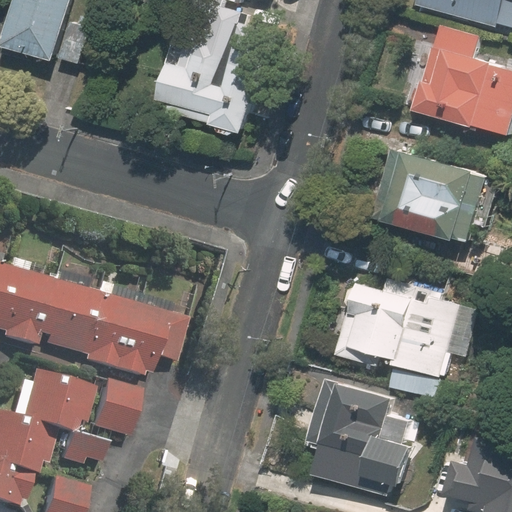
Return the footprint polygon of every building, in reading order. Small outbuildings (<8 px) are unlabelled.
[(28,59),(31,48),(87,63),(97,27),(76,21),(81,0),(20,0),(6,54),(28,59)] [(511,0),(428,0),(428,2),(508,26),(508,24),(511,24),(511,0)] [(241,134),(243,128),(252,131),(281,33),(243,22),(237,44),(192,31),(173,97),(181,99),(178,108),(216,119),(216,121),(229,125),(227,130),(241,134)] [(425,109),(511,132),(511,62),(482,55),(488,35),(449,25),(425,109)] [(499,173),(414,150),(396,216),(481,239),(499,173)] [(462,269),(504,280),(511,250),(471,239),(462,269)] [(12,257),(9,266),(0,263),(3,254),(0,252),(0,329),(5,331),(3,337),(36,346),(40,333),(55,279),(28,272),(31,263),(12,257)] [(450,375),(472,303),(450,296),(452,292),(371,267),(344,355),(388,368),(392,353),(404,356),(403,360),(450,375)] [(59,270),(56,280),(55,279),(40,333),(47,335),(45,343),(83,353),(100,292),(86,288),(89,278),(59,270)] [(174,303),(102,282),(100,292),(83,353),(88,355),(86,361),(144,377),(146,372),(153,374),(158,356),(177,362),(189,317),(172,312),(174,303)] [(23,379),(13,414),(23,417),(59,427),(71,430),(76,431),(79,421),(87,423),(97,386),(36,369),(32,382),(23,379)] [(130,437),(142,389),(107,379),(94,428),(130,437)] [(323,472),(400,495),(405,479),(416,482),(427,446),(416,442),(428,403),(350,380),(323,472)] [(0,409),(0,461),(35,472),(38,473),(42,462),(48,464),(59,427),(23,417),(13,414),(0,409)] [(76,431),(71,430),(63,458),(83,464),(85,457),(102,462),(108,441),(76,431)] [(26,501),(35,472),(0,461),(0,499),(19,505),(21,500),(26,501)] [(84,511),(92,486),(54,475),(43,511),(84,511)]
